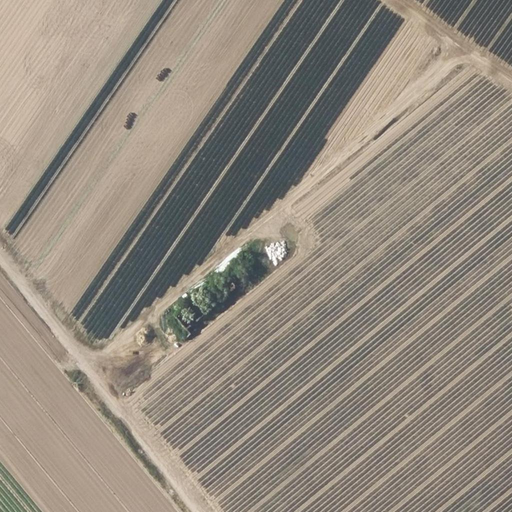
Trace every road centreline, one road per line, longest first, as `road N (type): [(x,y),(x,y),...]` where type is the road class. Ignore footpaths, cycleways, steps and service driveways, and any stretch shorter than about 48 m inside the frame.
road 1 (track): [(86,366),(463,48)]
road 2 (track): [(511,82),(393,0)]
